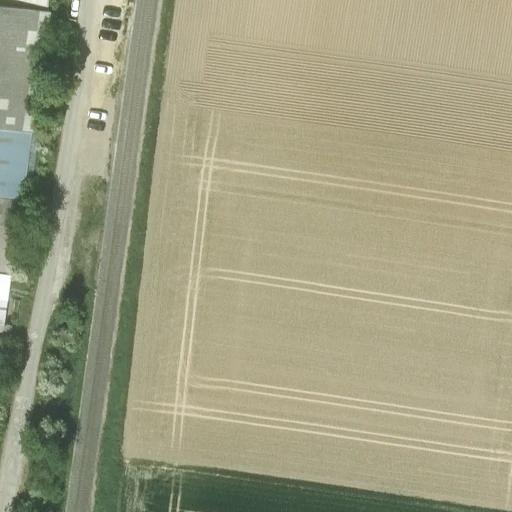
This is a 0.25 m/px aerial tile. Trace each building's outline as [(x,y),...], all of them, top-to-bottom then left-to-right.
[(0,0),(0,123),(30,128),(48,7),(0,0)] [(0,172),(22,176),(30,176),(37,129),(30,128),(0,123),(0,172)] [(0,190),(20,193),(18,204),(25,205),(30,176),(22,176),(0,172),(0,190)] [(0,269),(9,271),(18,204),(20,193),(0,190),(0,269)] [(0,271),(0,295),(6,297),(9,273),(0,271)]
